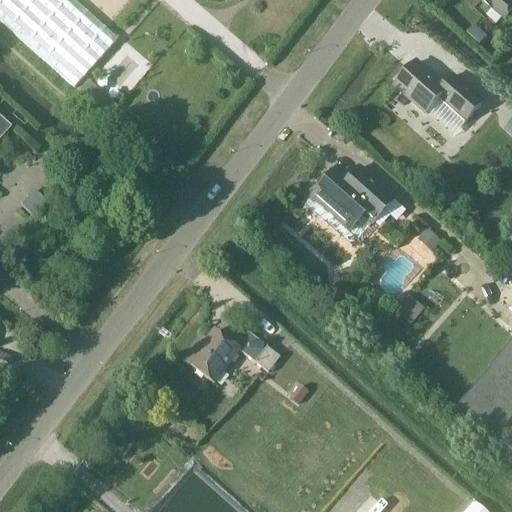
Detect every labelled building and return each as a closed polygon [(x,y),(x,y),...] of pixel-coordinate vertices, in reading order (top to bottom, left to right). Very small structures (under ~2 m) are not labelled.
[(0,0),(0,22),(74,89),(118,40),(72,0),(0,0)] [(511,0),(484,0),(494,9),(507,20),(511,15),(511,0)] [(511,50),(500,64),(511,74),(511,50)] [(444,102),(455,112),(468,123),(485,103),(472,93),(454,76),(444,87),(417,63),(401,81),(401,85),(398,89),(427,115),(438,102),(444,102)] [(0,143),(13,129),(0,117),(0,143)] [(374,224),(394,201),(364,175),(353,186),(335,170),(312,197),(351,231),(364,216),(374,224)] [(68,179),(62,174),(57,179),(63,185),(68,179)] [(463,207),(464,198),(447,197),(446,206),(463,207)] [(441,243),(427,231),(419,240),(433,252),(441,243)] [(439,263),(434,258),(427,265),(433,270),(439,263)] [(413,297),(400,305),(410,320),(423,312),(413,297)] [(214,332),(199,350),(195,347),(183,362),(215,386),(240,352),(267,372),(278,358),(244,332),(234,346),(214,332)] [(494,442),(511,420),(511,342),(455,409),(494,442)] [(484,511),(474,502),(465,511),(484,511)]
